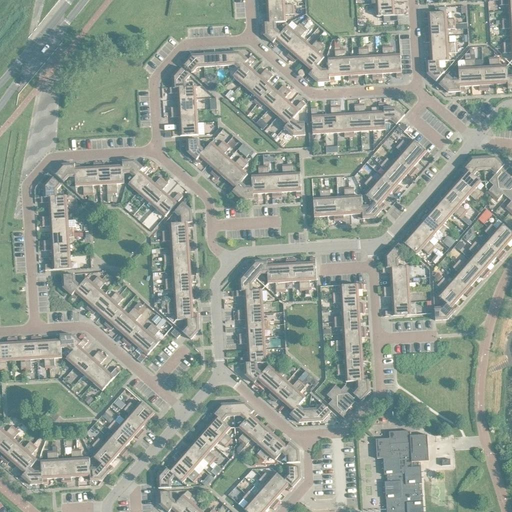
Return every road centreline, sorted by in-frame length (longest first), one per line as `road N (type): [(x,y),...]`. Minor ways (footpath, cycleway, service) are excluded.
road 1 (residential): [(419,81),(313,89),(253,35)]
road 2 (residential): [(187,407),(84,321),(36,322)]
road 3 (residential): [(36,322),(28,181),(38,167)]
road 4 (residential): [(374,241),(476,134)]
road 5 (residential): [(233,258),(250,247),(374,241)]
road 6 (secondary): [(0,105),(80,0)]
road 7 (residential): [(157,146),(55,151),(38,167)]
